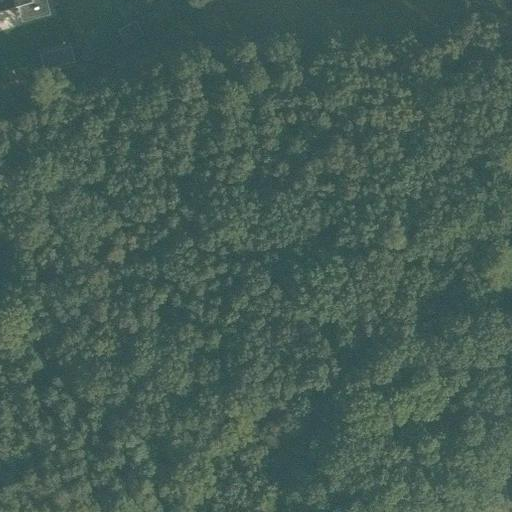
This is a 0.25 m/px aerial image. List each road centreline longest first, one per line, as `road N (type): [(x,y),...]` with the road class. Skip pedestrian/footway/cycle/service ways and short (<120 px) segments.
road 1 (track): [(463,42),(179,121),(35,147),(0,133)]
road 2 (track): [(278,511),(286,478),(396,325),(511,209)]
